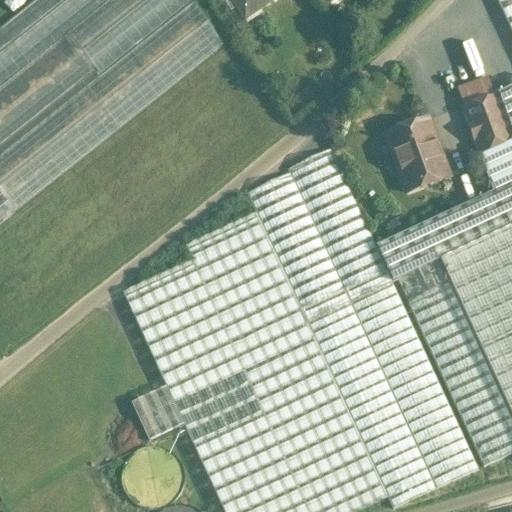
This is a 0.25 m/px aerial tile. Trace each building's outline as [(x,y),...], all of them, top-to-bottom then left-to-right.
[(35,0),(0,28),(0,197),(13,215),(223,47),(191,0),(35,0)] [(231,0),(239,11),(253,2),(259,11),(275,0),(231,0)] [(511,0),(495,0),(511,36),(511,0)] [(511,89),(496,97),(511,138),(511,89)] [(511,138),(496,97),(461,110),(478,157),(511,143),(511,138)] [(416,120),(408,123),(405,130),(386,137),(408,195),(448,180),(426,122),(424,123),(416,120)] [(511,143),(478,157),(492,195),(376,249),(331,151),(288,171),(290,176),(247,196),(256,216),(306,324),(385,288),(392,285),(397,283),(438,263),(457,255),(482,243),(496,237),(511,229),(511,143)] [(0,225),(13,215),(0,197),(0,225)] [(306,324),(256,216),(185,249),(192,263),(123,295),(168,393),(184,428),(222,511),(361,511),(387,500),(306,324)] [(511,229),(496,237),(511,270),(511,229)] [(511,309),(482,243),(457,255),(511,374),(511,309)] [(511,455),(511,422),(438,263),(397,283),(483,469),(511,455)] [(385,288),(306,324),(387,500),(392,510),(478,471),(392,285),(385,288)] [(168,393),(135,408),(152,444),(184,428),(168,393)] [(181,493),(183,482),(182,472),(177,462),(169,454),(159,450),(148,449),(138,452),(129,459),(123,468),(120,478),(121,489),(126,499),(134,507),(144,511),(155,511),(166,509),(174,502),(181,493)]
